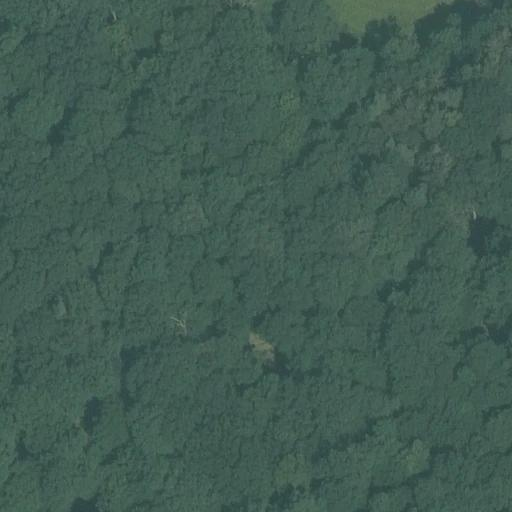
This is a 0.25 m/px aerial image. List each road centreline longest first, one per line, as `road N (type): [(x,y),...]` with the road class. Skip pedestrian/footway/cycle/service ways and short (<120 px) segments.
road 1 (track): [(0,476),(511,239)]
road 2 (track): [(243,0),(397,292)]
road 3 (track): [(511,390),(397,292)]
